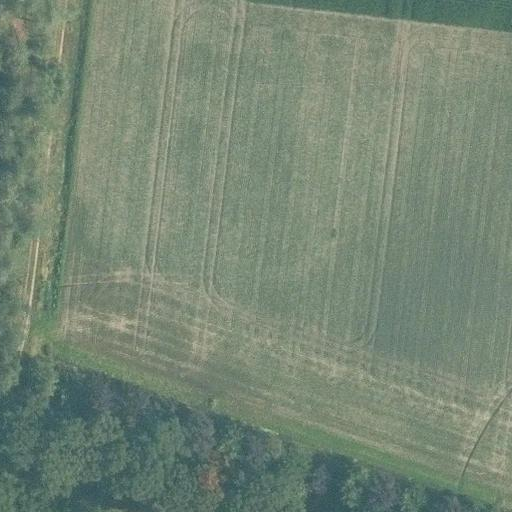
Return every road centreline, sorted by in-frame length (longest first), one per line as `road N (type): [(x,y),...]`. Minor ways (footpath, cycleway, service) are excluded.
road 1 (track): [(0,426),(52,0)]
road 2 (track): [(213,511),(0,439)]
